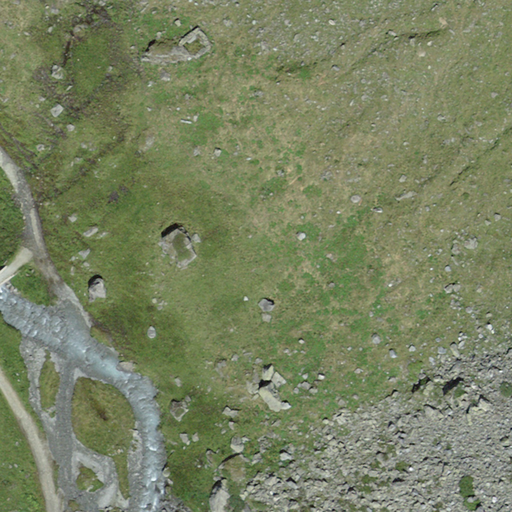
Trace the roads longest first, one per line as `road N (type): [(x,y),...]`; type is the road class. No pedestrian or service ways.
road 1 (track): [(0,378),(34,441),(52,511)]
road 2 (track): [(0,154),(33,234),(0,276)]
